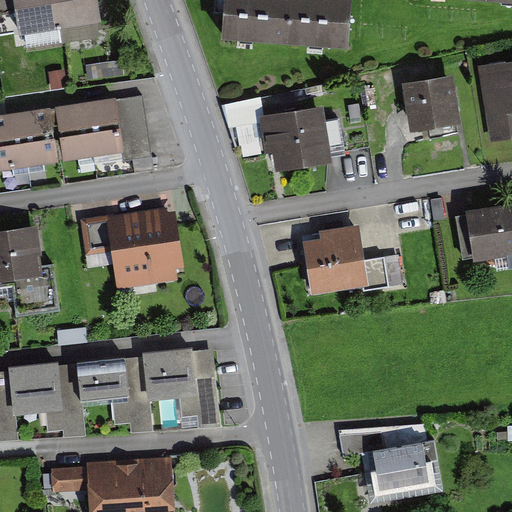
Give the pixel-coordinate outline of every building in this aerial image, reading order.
[(20,0),(0,0),(0,11),(21,8),(20,0)] [(61,0),(20,0),(21,8),(25,31),(65,25),(61,0)] [(102,0),(61,0),(65,25),(100,20),(106,19),(102,0)] [(230,0),(228,36),(352,45),(355,0),(230,0)] [(100,20),(65,25),(68,42),(103,37),(100,20)] [(511,68),(508,69),(507,64),(485,68),(496,140),(511,137),(511,68)] [(455,80),(409,85),(413,119),(414,128),(433,126),(435,139),(462,136),(455,80)] [(147,94),(119,98),(126,149),(127,159),(137,157),(156,155),(147,94)] [(119,98),(0,115),(0,148),(3,167),(126,149),(119,98)] [(241,126),(244,145),(267,141),(264,118),(267,118),(265,105),(231,109),(233,127),(241,126)] [(326,122),(324,110),(267,118),(264,118),(267,141),(269,152),(277,151),(279,171),(332,164),(331,157),(326,122)] [(348,155),(343,120),(326,122),(331,157),(340,156),(348,155)] [(158,168),(156,155),(137,157),(139,171),(158,168)] [(511,252),(511,206),(473,212),(479,257),(499,254),(511,252)] [(179,275),(177,265),(185,264),(178,213),(170,214),(170,208),(113,216),(119,262),(122,283),(179,275)] [(119,262),(113,216),(99,218),(86,219),(92,265),(119,262)] [(326,238),(308,241),(314,289),(367,283),(364,260),(360,226),(325,230),(326,238)] [(36,229),(0,233),(0,277),(17,275),(16,269),(40,266),(36,229)] [(511,265),(511,252),(499,254),(501,267),(511,265)] [(368,288),(392,285),(389,257),(364,260),(367,283),(368,288)] [(64,310),(59,264),(40,266),(16,269),(17,275),(19,293),(22,315),(64,310)] [(17,275),(0,277),(0,295),(19,293),(17,275)] [(195,350),(199,392),(183,393),(185,415),(201,414),(203,427),(226,425),(218,348),(195,350)] [(195,350),(145,355),(149,397),(154,396),(164,395),(183,393),(199,392),(195,350)] [(129,357),(132,394),(117,395),(119,422),(135,421),(136,431),(157,429),(154,396),(149,397),(145,355),(129,357)] [(129,357),(77,362),(81,399),(87,398),(117,395),(132,394),(129,357)] [(52,430),(67,428),(68,435),(85,434),(90,433),(87,398),(81,399),(77,362),(61,364),(65,406),(50,407),(52,430)] [(61,364),(11,368),(15,410),(19,410),(50,407),(65,406),(61,364)] [(11,368),(0,369),(0,438),(2,438),(2,440),(22,438),(19,410),(15,410),(11,368)] [(432,440),(430,424),(345,429),(348,454),(378,449),(425,441),(432,440)] [(432,440),(425,441),(428,460),(436,459),(440,458),(437,439),(432,440)] [(425,441),(378,449),(381,468),(428,460),(425,441)] [(375,469),(379,495),(440,485),(436,459),(428,460),(381,468),(375,469)] [(174,511),(171,463),(97,467),(98,487),(99,511),(174,511)] [(98,487),(97,467),(74,469),(57,470),(58,489),(98,487)]
